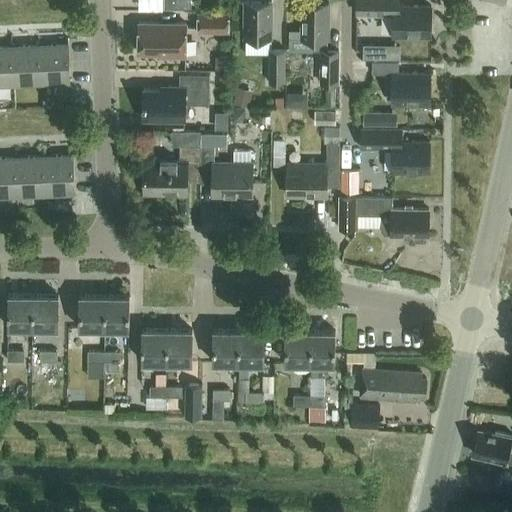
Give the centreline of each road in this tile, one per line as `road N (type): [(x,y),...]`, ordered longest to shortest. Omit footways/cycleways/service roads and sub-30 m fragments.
road 1 (unclassified): [(107,250),(470,322)]
road 2 (unclassified): [(107,250),(96,0)]
road 3 (tertiary): [(470,322),(511,129)]
road 4 (tertiary): [(430,511),(470,322)]
road 5 (unknown): [(348,0),(348,142)]
